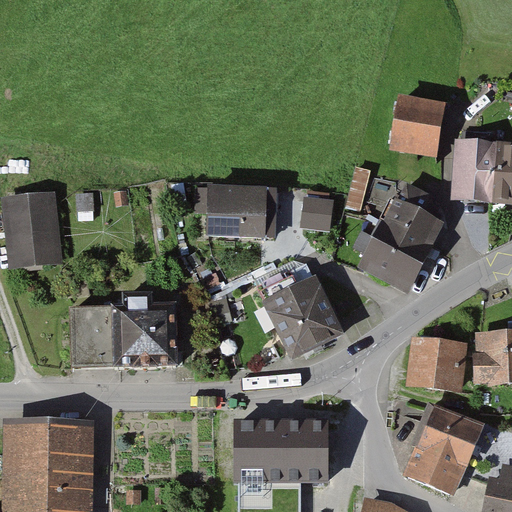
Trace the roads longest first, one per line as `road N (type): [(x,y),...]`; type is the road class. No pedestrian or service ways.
road 1 (tertiary): [(351,371),(250,394),(0,397)]
road 2 (tertiary): [(511,260),(398,329),(351,371)]
road 3 (residential): [(351,371),(387,469),(420,511)]
